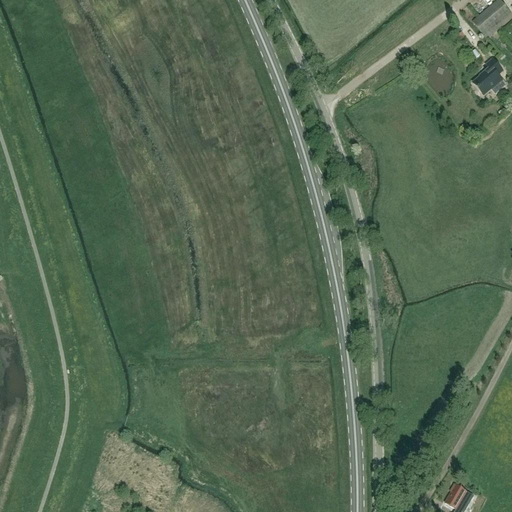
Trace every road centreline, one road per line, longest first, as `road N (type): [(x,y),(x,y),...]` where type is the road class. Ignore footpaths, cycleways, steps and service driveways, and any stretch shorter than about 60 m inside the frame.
road 1 (primary): [(345,339),(333,259),(264,42),(243,0)]
road 2 (unclassified): [(376,336),(365,250),(339,154),(269,0)]
road 3 (unclassified): [(379,511),(376,336)]
road 4 (primary): [(355,511),(345,339)]
road 5 (unknown): [(321,106),(451,16)]
